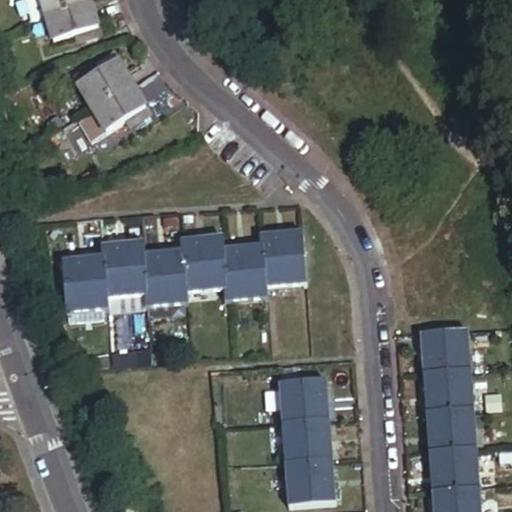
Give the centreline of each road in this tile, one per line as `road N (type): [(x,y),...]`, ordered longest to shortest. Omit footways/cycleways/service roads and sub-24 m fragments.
road 1 (residential): [(139,0),(176,65),(314,185),(356,239),(371,287),(387,511)]
road 2 (residential): [(0,319),(70,511)]
